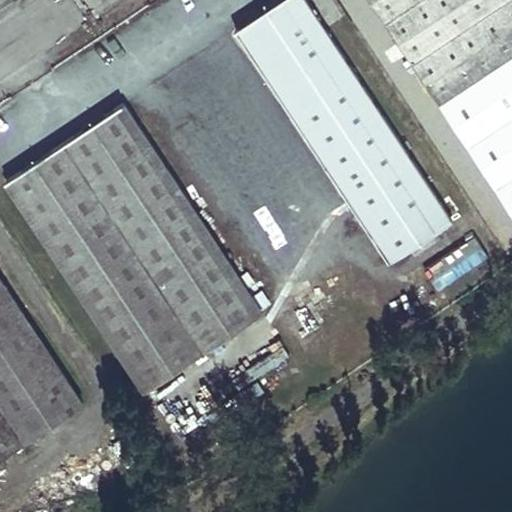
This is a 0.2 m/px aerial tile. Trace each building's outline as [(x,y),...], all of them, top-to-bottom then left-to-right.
[(309,0),(282,0),(236,29),(389,261),(454,220),(309,0)] [(511,53),(511,0),(372,0),(440,102),(511,53)] [(511,53),(440,102),(462,136),(511,102),(511,53)] [(124,101),(4,179),(146,392),(264,312),(124,101)] [(0,277),(0,459),(83,404),(0,277)]
